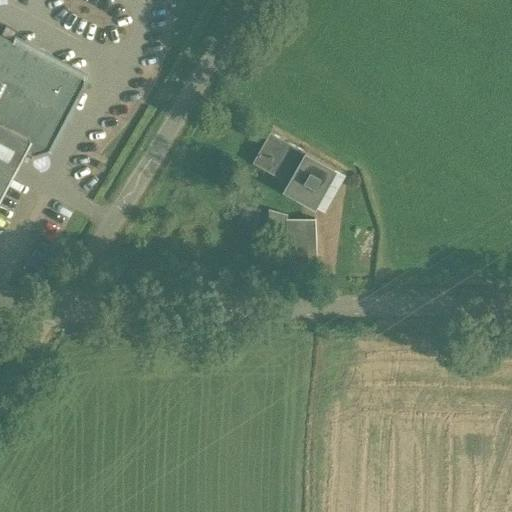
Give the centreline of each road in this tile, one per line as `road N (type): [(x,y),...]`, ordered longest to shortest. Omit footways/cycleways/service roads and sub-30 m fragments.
road 1 (tertiary): [(511,304),(51,311)]
road 2 (unclassified): [(51,311),(243,0)]
